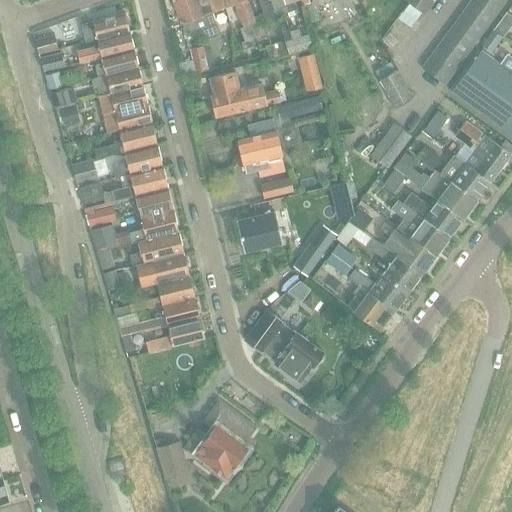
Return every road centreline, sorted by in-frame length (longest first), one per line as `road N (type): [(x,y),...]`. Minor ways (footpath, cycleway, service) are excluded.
road 1 (residential): [(342,444),(251,379),(232,352),(147,0)]
road 2 (residential): [(90,475),(64,195),(11,26)]
road 3 (residential): [(90,475),(0,182)]
road 4 (residential): [(472,272),(497,310),(440,511)]
road 5 (residential): [(342,444),(472,272)]
road 6 (residential): [(0,345),(50,511)]
